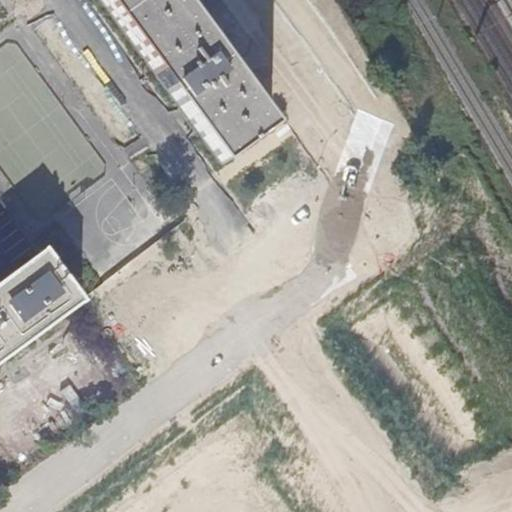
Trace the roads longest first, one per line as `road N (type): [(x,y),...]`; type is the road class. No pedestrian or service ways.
road 1 (residential): [(12,511),(333,269)]
road 2 (residential): [(511,367),(420,205)]
road 3 (residential): [(333,269),(371,116)]
road 4 (residential): [(371,116),(321,37),(285,0)]
